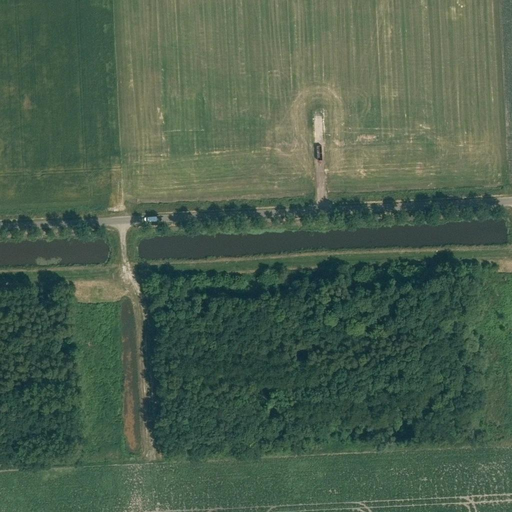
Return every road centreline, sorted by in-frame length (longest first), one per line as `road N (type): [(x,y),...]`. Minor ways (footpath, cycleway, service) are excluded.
road 1 (unclassified): [(0,227),(511,201)]
road 2 (track): [(511,250),(0,275)]
road 3 (track): [(121,221),(124,272),(141,291),(150,459)]
